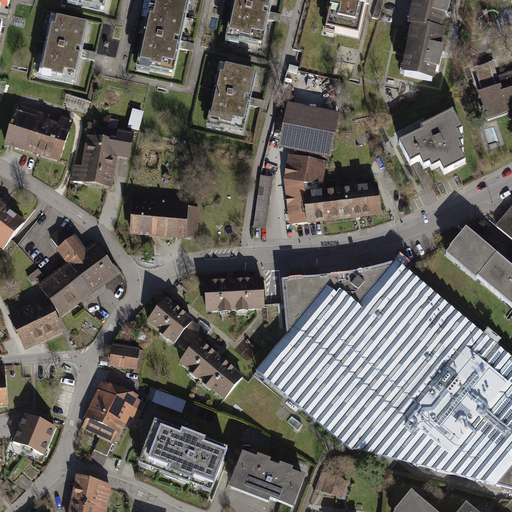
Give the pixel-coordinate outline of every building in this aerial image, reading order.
[(0,0),(0,40),(3,26),(0,25),(0,12),(1,9),(9,10),(10,0),(0,0)] [(71,0),(70,4),(104,11),(106,0),(71,0)] [(154,0),(153,8),(156,9),(155,15),(185,21),(189,0),(154,0)] [(268,14),(270,0),(235,0),(228,37),(262,44),(266,20),(261,19),(263,13),(268,14)] [(367,0),(332,0),(332,4),(329,3),(327,12),(330,13),(325,34),(335,36),(335,33),(359,38),(367,0)] [(384,0),(383,0),(378,0),(373,18),(379,20),(384,0)] [(415,0),(408,30),(412,31),(442,37),(445,20),(448,21),(452,0),(415,0)] [(181,42),(185,21),(155,15),(153,22),(149,21),(139,71),(173,79),(179,48),(174,47),(176,41),(181,42)] [(49,29),(51,29),(43,72),(40,71),(38,81),(51,83),(52,79),(62,81),(61,83),(74,86),(80,59),(75,58),(76,52),(81,54),(86,28),(51,21),(49,29)] [(442,37),(412,31),(405,63),(403,62),(399,77),(435,85),(437,74),(440,75),(445,52),(442,51),(445,38),(442,37)] [(496,89),(480,94),(488,121),(509,114),(510,120),(511,119),(511,72),(497,78),(492,63),(475,69),(482,90),(496,86),(496,89)] [(220,76),(222,77),(214,119),(211,119),(209,128),(222,131),(223,126),(233,128),(232,131),(245,133),(251,107),(246,106),(247,100),(252,101),(257,76),(222,68),(220,76)] [(287,108),(278,153),(330,163),(339,118),(287,108)] [(50,119),(16,109),(4,150),(59,166),(72,123),(61,120),(59,128),(48,125),(50,119)] [(143,116),(132,113),(127,132),(138,135),(143,116)] [(424,135),(401,147),(411,167),(421,161),(426,170),(432,167),(434,172),(442,168),(446,176),(467,165),(462,155),(465,154),(461,147),(465,145),(460,135),(464,133),(455,113),(422,130),(424,135)] [(72,188),(111,193),(115,162),(129,163),(132,138),(119,136),(119,133),(91,129),(89,142),(86,141),(81,171),(74,170),(72,188)] [(325,167),(290,161),(286,184),(287,194),(291,231),(325,228),(322,197),(321,190),(325,167)] [(273,182),(261,180),(253,231),(265,233),(273,182)] [(378,191),(322,197),(325,228),(382,221),(378,191)] [(133,199),(129,240),(185,245),(185,242),(197,243),(200,209),(188,208),(188,204),(133,199)] [(24,224),(0,204),(0,247),(3,250),(24,224)] [(511,210),(497,228),(511,240),(511,210)] [(497,256),(466,231),(450,250),(458,256),(455,259),(471,272),(473,269),(481,275),(497,256)] [(56,255),(66,269),(89,298),(117,277),(94,247),(86,254),(75,240),(69,245),(60,233),(49,241),(58,253),(56,255)] [(511,269),(497,256),(481,275),(478,279),(511,307),(511,269)] [(283,285),(289,342),(256,379),(285,405),(288,402),(349,454),(511,495),(511,363),(396,267),(347,278),(313,282),(283,285)] [(64,317),(89,298),(66,269),(41,288),(64,317)] [(43,276),(38,271),(28,281),(32,285),(43,276)] [(262,316),(261,284),(204,285),(205,318),(217,317),(217,321),(229,321),(229,317),(235,317),(235,320),(247,320),(247,317),(262,316)] [(47,302),(12,320),(26,349),(62,331),(51,307),(47,302)] [(184,341),(195,350),(200,344),(207,335),(167,302),(147,327),(159,338),(157,341),(167,349),(169,346),(175,351),(184,341)] [(223,405),(244,380),(200,344),(195,350),(179,369),(188,377),(186,380),(195,388),(198,385),(203,389),(200,391),(209,399),(212,396),(223,405)] [(142,352),(114,347),(111,365),(139,369),(142,352)] [(105,385),(93,410),(125,426),(128,419),(137,423),(144,407),(136,403),(137,400),(105,385)] [(151,390),(146,404),(182,416),(187,403),(151,390)] [(108,460),(125,426),(93,410),(82,432),(101,441),(94,454),(108,460)] [(56,429),(25,416),(14,443),(24,447),(23,451),(31,454),(33,451),(45,456),(56,429)] [(155,423),(140,465),(211,492),(227,451),(155,423)] [(257,463),(243,458),(230,493),(270,507),(271,505),(280,508),(278,511),(292,511),(304,480),(292,476),(293,472),(281,468),(280,471),(270,468),(271,464),(258,459),(257,463)] [(324,491),(339,496),(345,482),(330,476),(324,491)] [(76,483),(71,506),(100,511),(106,511),(111,490),(76,483)] [(400,511),(431,511),(413,497),(400,511)] [(511,511),(511,502),(503,511),(511,511)]
